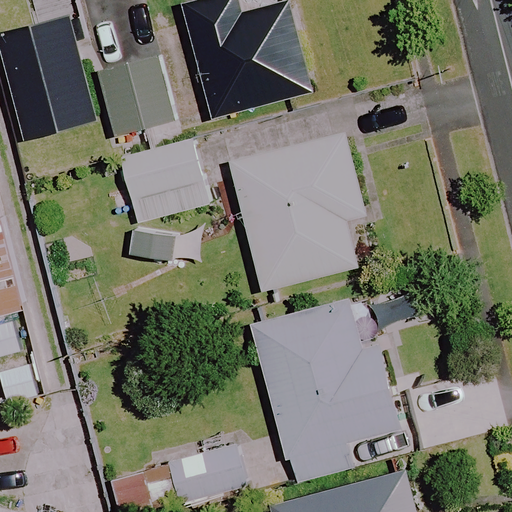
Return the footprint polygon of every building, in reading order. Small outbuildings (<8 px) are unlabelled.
[(286,0),(251,9),(248,0),(192,0),(222,114),(321,89),(298,0),(286,0)] [(6,30),(35,137),(107,118),(78,11),(6,30)] [(168,51),(105,67),(122,134),(185,119),(168,51)] [(371,212),(351,132),(236,161),(268,289),(364,264),(352,217),(371,212)] [(214,205),(198,139),(127,156),(143,222),(214,205)] [(0,191),(0,307),(27,301),(0,191)] [(184,233),(140,227),(137,252),(181,258),(184,233)] [(376,344),(365,297),(264,322),(303,481),(366,465),(359,440),(410,428),(389,341),(376,344)] [(243,485),(230,442),(174,459),(187,502),(243,485)] [(426,511),(417,471),(282,504),(284,511),(441,511),(442,511),(436,511),(426,511)] [(148,511),(160,508),(148,472),(116,482),(125,511),(148,511)]
